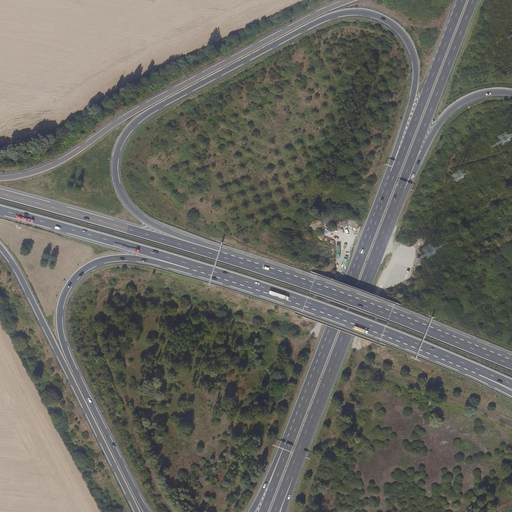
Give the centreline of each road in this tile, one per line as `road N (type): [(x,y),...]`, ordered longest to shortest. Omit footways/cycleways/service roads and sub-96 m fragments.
road 1 (trunk): [(221,254),(128,202),(120,150),(142,122),(326,15),(373,14),(393,25),(411,54),(413,79),(385,195)]
road 2 (trunk): [(346,0),(60,162),(0,176)]
road 3 (trunk): [(146,511),(72,364),(60,317),(71,283),(98,262),(192,267)]
road 4 (trunk): [(192,267),(474,369)]
road 5 (trunk): [(0,247),(136,511)]
road 6 (primary): [(385,195),(290,442)]
road 7 (primary): [(300,445),(395,199)]
road 8 (trunk): [(461,342),(221,254)]
road 9 (trunk): [(221,254),(0,193)]
road 10 (primary): [(395,199),(472,0)]
road 11 (primary): [(462,0),(385,195)]
road 12 (trunk): [(0,210),(192,267)]
road 13 (trunk): [(395,199),(434,124),(456,102),(488,90),(511,92)]
